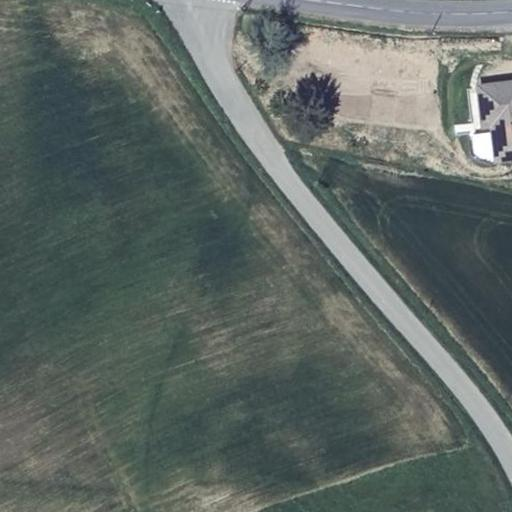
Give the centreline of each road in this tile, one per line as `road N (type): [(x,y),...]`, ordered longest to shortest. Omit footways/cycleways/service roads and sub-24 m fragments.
road 1 (unclassified): [(511,460),(495,423),(327,230),(214,71),(205,0)]
road 2 (secondary): [(301,0),(376,11),(511,12)]
